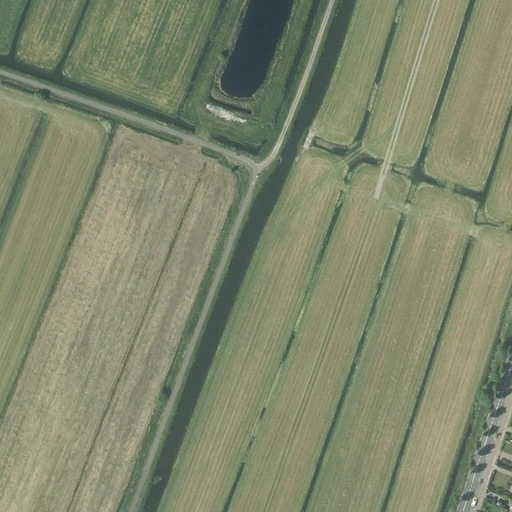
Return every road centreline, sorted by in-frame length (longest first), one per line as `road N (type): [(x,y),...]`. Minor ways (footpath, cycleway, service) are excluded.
road 1 (track): [(438,0),(374,200)]
road 2 (secondary): [(464,511),(511,375)]
